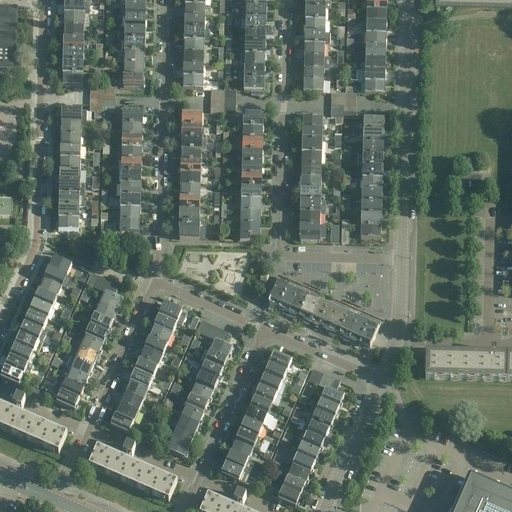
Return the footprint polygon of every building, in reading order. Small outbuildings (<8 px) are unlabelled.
[(246,0),(246,9),(266,9),(266,2),(267,2),(267,0),(246,0)] [(325,0),(305,0),(305,3),(307,3),(306,10),(326,11),(325,0)] [(387,0),(386,0),(375,0),(367,0),(367,12),(386,12),(386,5),(388,5),(388,1),(387,1),(387,0)] [(85,4),(65,4),(64,4),(64,9),(65,9),(65,16),(84,16),(85,4)] [(145,18),(145,11),(146,11),(146,7),(146,6),(145,6),(126,5),(126,17),(145,18)] [(205,8),(186,7),(185,7),(185,8),(185,12),(186,12),(186,19),(205,20),(205,8)] [(16,72),(16,60),(16,53),(15,53),(16,43),(16,33),(17,33),(17,32),(16,32),(16,22),(17,22),(17,21),(16,21),(17,11),(17,10),(0,9),(0,72),(16,73),(16,72)] [(267,9),(266,9),(246,9),(246,21),(265,21),(266,14),(267,14),(267,10),(267,9)] [(326,11),(306,10),(305,10),(305,11),(305,15),(306,15),(306,22),(325,23),(326,11)] [(387,12),(386,12),(367,12),(367,24),(386,24),(386,17),(387,17),(387,13),(387,12)] [(84,16),(65,16),(64,16),(64,21),(65,21),(65,28),(84,28),(84,16)] [(146,18),(145,18),(126,17),(125,29),(145,30),(145,23),(146,23),(146,19),(146,18)] [(205,20),(186,19),(185,19),(185,20),(184,20),(184,24),(186,24),(185,31),(205,32),(205,20)] [(266,21),(265,21),(246,21),(246,33),(265,33),(265,26),(266,26),(267,22),(266,22),(266,21)] [(325,23),(306,22),(305,22),(305,23),(305,27),(306,27),(306,34),(325,35),(325,23)] [(387,24),(386,24),(367,24),(366,36),(386,36),(386,29),(387,29),(387,25),(387,24)] [(84,28),(65,28),(64,28),(63,32),(65,33),(64,40),(84,40),(84,28)] [(145,30),(125,29),(125,41),(144,42),(144,35),(146,35),(146,31),(145,31),(145,30)] [(205,32),(185,31),(184,31),(184,32),(184,36),(185,36),(185,43),(204,44),(205,32)] [(265,33),(246,33),(240,32),(240,44),(245,45),(265,45),(265,38),(266,38),(266,34),(266,33),(265,33)] [(325,35),(306,34),(305,34),(305,35),(304,35),(304,39),(306,39),(305,46),(325,47),(325,35)] [(386,36),(366,36),(366,48),(385,48),(385,41),(387,41),(387,37),(386,37),(386,36)] [(83,52),(84,40),(64,40),(63,40),(63,45),(64,45),(64,52),(83,52)] [(145,42),(144,42),(125,41),(125,53),(144,54),(144,47),(145,47),(145,42)] [(204,44),(185,43),(184,43),(184,44),(184,48),(185,48),(185,55),(204,56),(204,44)] [(266,45),(265,45),(245,45),(245,57),(264,57),(265,50),(266,50),(266,46),(266,45)] [(324,59),(325,47),(305,46),(304,47),(304,51),(305,51),(305,58),(324,59)] [(386,48),(385,48),(366,48),(366,60),(385,60),(385,53),(386,53),(386,49),(386,48)] [(83,52),(64,52),(63,52),(63,53),(63,57),(64,57),(64,64),(83,64),(83,52)] [(145,54),(144,54),(125,53),(124,65),(144,66),(144,59),(145,59),(145,55),(145,54)] [(204,56),(185,55),(184,55),(184,56),(183,56),(183,60),(185,60),(184,67),(204,68),(204,56)] [(265,57),(264,57),(245,57),(240,57),(240,61),(241,61),(241,68),(245,69),(264,69),(264,62),(265,62),(266,58),(265,58),(265,57)] [(324,71),(324,59),(305,58),(304,58),(304,59),(304,63),(305,63),(305,70),(324,71)] [(386,60),(385,60),(366,60),(365,72),(385,72),(385,65),(386,65),(386,61),(386,60)] [(83,64),(64,64),(63,64),(63,65),(62,69),(64,69),(63,76),(83,76),(83,64)] [(144,66),(124,65),(124,77),(143,78),(143,71),(145,71),(145,67),(144,67),(144,66)] [(204,68),(184,67),(183,67),(183,68),(183,72),(184,72),(184,79),(203,80),(204,68)] [(265,69),(264,69),(245,69),(244,81),(264,81),(264,74),(265,74),(265,70),(265,69)] [(324,83),(324,71),(305,70),(304,70),(304,71),(303,71),(303,75),(305,75),(304,82),(324,83)] [(385,72),(365,72),(365,84),(384,84),(384,77),(385,77),(386,73),(385,73),(385,72)] [(83,76),(63,76),(63,77),(62,77),(62,80),(63,81),(63,88),(62,88),(82,89),(83,76)] [(144,78),(143,78),(124,77),(124,90),(144,90),(143,90),(143,83),(144,83),(144,78)] [(203,80),(184,79),(183,79),(183,80),(183,84),(184,84),(184,91),(183,91),(183,92),(203,92),(203,80)] [(265,81),(264,81),(244,81),(244,93),(252,93),(252,97),(263,98),(263,94),(264,94),(265,81)] [(324,83),(304,82),(304,83),(303,83),(303,87),(304,87),(304,94),(303,94),(303,95),(323,95),(324,83)] [(384,84),(365,84),(362,84),(361,96),(385,97),(385,96),(384,96),(384,89),(385,89),(385,85),(385,84),(384,84)] [(82,113),(73,112),(62,112),(62,113),(61,113),(61,117),(62,117),(62,124),(81,125),(82,113)] [(243,117),(243,130),(261,130),(263,130),(262,130),(263,122),(264,113),(256,112),(252,113),(252,117),(243,117)] [(110,126),(111,114),(102,114),(102,120),(104,120),(104,126),(110,126)] [(123,114),(123,126),(142,126),(142,119),(143,119),(143,115),(143,114),(123,114)] [(183,120),(183,128),(202,128),(202,116),(182,115),(182,116),(182,120),(183,120)] [(303,123),(303,131),(322,131),(323,119),(303,119),(302,119),(302,123),(303,123)] [(364,120),(364,132),(383,133),(383,126),(384,126),(384,121),(364,120)] [(81,125),(62,124),(61,124),(61,125),(61,129),(62,129),(62,136),(81,137),(81,125)] [(143,127),(142,126),(123,126),(122,138),(142,138),(142,131),(143,131),(143,127)] [(202,128),(183,128),(182,128),(181,128),(181,132),(183,132),(182,140),(202,140),(202,128)] [(263,130),(261,130),(243,130),(243,142),(261,142),(263,142),(262,142),(262,134),(264,135),(264,130),(263,130)] [(322,131),(303,131),(302,131),(302,136),(303,136),(303,143),(322,143),(322,131)] [(384,133),(383,133),(364,132),(363,144),(383,145),(383,138),(384,138),(384,134),(384,133)] [(81,149),(81,137),(62,136),(61,136),(61,137),(60,141),(62,141),(62,148),(81,149)] [(142,139),(142,138),(122,138),(122,150),(141,150),(141,143),(143,143),(143,139),(142,139)] [(201,152),(202,140),(182,140),(181,140),(181,144),(182,144),(182,152),(201,152)] [(263,142),(261,142),(243,142),(242,154),(261,154),(263,154),(262,154),(262,146),(263,147),(263,142)] [(322,143),(303,143),(302,143),(301,148),(303,148),(303,155),(322,155),(322,143)] [(383,145),(363,144),(363,156),(382,157),(382,150),(384,150),(384,146),(383,146),(383,145)] [(81,149),(62,148),(61,148),(61,149),(60,149),(60,153),(61,153),(61,160),(80,161),(81,149)] [(142,151),(141,150),(122,150),(122,162),(141,162),(141,155),(142,155),(142,151)] [(201,152),(182,152),(181,152),(181,156),(182,156),(182,164),(201,164),(201,152)] [(263,154),(261,154),(242,154),(242,166),(260,166),(262,166),(261,166),(262,159),(263,159),(263,154)] [(322,155),(303,155),(302,155),(301,155),(301,160),(302,160),(302,167),(321,167),(322,155)] [(383,157),(382,157),(363,156),(363,157),(357,156),(357,169),(360,169),(360,168),(382,169),(382,162),(383,162),(383,158),(383,157)] [(80,161),(61,160),(60,160),(60,161),(60,165),(61,165),(61,172),(80,173),(80,161)] [(142,162),(141,162),(122,162),(121,174),(141,174),(141,167),(142,167),(142,163),(142,162)] [(201,176),(201,164),(182,164),(181,163),(181,164),(180,164),(180,168),(182,168),(181,176),(201,176)] [(262,166),(260,166),(242,166),(242,178),(260,178),(262,178),(261,178),(261,170),(263,170),(263,166),(262,166)] [(321,167),(302,167),(301,167),(301,172),(302,172),(302,179),(321,179),(321,167)] [(383,169),(382,169),(360,168),(360,169),(360,173),(363,173),(362,180),(382,181),(382,174),(383,174),(383,170),(383,169)] [(80,173),(61,172),(60,172),(60,173),(59,177),(61,177),(61,184),(80,185),(80,173)] [(141,174),(121,174),(121,186),(140,186),(140,179),(142,179),(142,175),(141,175),(141,174)] [(201,176),(181,176),(181,175),(181,176),(180,176),(180,180),(181,180),(181,188),(200,188),(201,176)] [(262,178),(260,178),(242,178),(242,189),(261,190),(261,182),(262,182),(262,178)] [(321,179),(302,179),(301,179),(301,184),(302,184),(302,191),(321,191),(321,179)] [(382,181),(362,180),(362,192),(381,193),(381,186),(383,186),(383,182),(382,182),(382,181)] [(80,185),(61,184),(60,184),(60,185),(59,185),(59,188),(60,188),(60,196),(79,197),(80,185)] [(141,186),(140,186),(121,186),(121,198),(140,198),(140,191),(141,191),(141,187),(141,186)] [(200,188),(181,188),(180,188),(180,192),(181,192),(181,200),(200,200),(200,188)] [(262,190),(261,190),(242,189),(241,201),(260,202),(261,194),(262,194),(262,190)] [(321,191),(302,191),(301,191),(300,191),(300,196),(301,196),(301,203),(320,203),(321,191)] [(382,193),(381,193),(362,192),(362,204),(381,205),(381,198),(382,198),(383,194),(382,194),(382,193)] [(79,197),(60,196),(59,196),(59,197),(58,201),(60,201),(60,208),(79,209),(79,197)] [(141,198),(140,198),(121,198),(120,210),(140,210),(140,204),(141,204),(141,199),(141,198)] [(200,212),(200,200),(181,200),(180,199),(180,200),(182,200),(182,204),(181,204),(180,211),(200,212)] [(0,218),(11,218),(11,219),(12,219),(12,201),(11,201),(0,201),(0,218)] [(261,202),(260,202),(241,201),(241,213),(260,214),(260,206),(259,206),(259,202),(261,202)] [(320,203),(301,203),(300,203),(302,203),(302,207),(301,207),(301,215),(320,215),(320,203)] [(382,205),(381,205),(362,204),(361,216),(381,217),(381,210),(382,210),(382,206),(382,205)] [(79,209),(60,208),(58,208),(58,212),(60,212),(60,220),(79,221),(79,209)] [(140,210),(120,210),(120,222),(139,222),(139,215),(141,215),(141,212),(140,212),(140,210)] [(200,212),(180,211),(180,212),(180,224),(199,224),(203,224),(204,212),(200,212)] [(261,214),(260,214),(241,213),(241,225),(260,226),(260,218),(261,219),(261,215),(261,214)] [(320,215),(301,215),(300,215),(300,216),(300,220),(301,220),(301,227),(320,227),(320,215)] [(381,217),(361,216),(361,228),(380,229),(381,222),(382,222),(382,218),(381,218),(381,217)] [(78,233),(79,221),(60,220),(58,220),(58,224),(59,224),(59,232),(58,232),(58,233),(68,233),(78,233)] [(140,222),(139,222),(120,222),(115,222),(115,235),(117,235),(116,241),(131,241),(131,240),(131,235),(132,235),(140,235),(140,234),(139,234),(139,227),(140,227),(140,223),(140,222)] [(199,224),(180,224),(179,223),(179,224),(180,224),(180,228),(180,236),(179,236),(187,236),(187,243),(204,243),(205,224),(203,224),(199,224)] [(261,226),(260,226),(241,225),(240,238),(238,238),(238,243),(250,244),(250,238),(260,238),(259,238),(260,230),(261,230),(261,226)] [(300,232),(300,239),(299,239),(300,239),(300,244),(320,245),(320,240),(325,240),(325,228),(320,227),(301,227),(300,227),(299,227),(299,232),(300,232)] [(381,229),(380,229),(361,228),(361,241),(381,241),(380,241),(380,234),(381,234),(382,230),(381,229)] [(107,250),(116,250),(118,250),(118,251),(118,241),(118,242),(116,242),(108,242),(108,241),(107,241),(107,251),(107,250)] [(49,270),(51,271),(67,278),(72,267),(72,266),(54,259),(53,259),(51,262),(53,263),(49,270)] [(51,271),(49,270),(48,270),(46,273),(48,274),(44,281),(62,289),(67,278),(51,271)] [(92,288),(97,277),(92,275),(87,286),(92,288)] [(98,291),(103,280),(97,277),(92,288),(98,291)] [(291,283),(281,279),(280,279),(268,306),(275,309),(274,310),(278,312),(291,283)] [(103,293),(108,282),(103,280),(98,291),(103,293)] [(62,289),(44,281),(43,281),(41,284),(43,285),(40,292),(57,300),(62,289)] [(109,295),(114,285),(108,282),(103,293),(105,294),(109,295)] [(289,315),(301,288),(291,283),(278,312),(288,316),(289,315)] [(119,287),(114,285),(109,295),(114,298),(119,287)] [(311,292),(301,288),(289,315),(295,318),(295,319),(298,321),(311,292)] [(52,311),(57,300),(40,292),(38,292),(36,295),(38,296),(35,303),(52,311)] [(309,324),(321,297),(311,292),(298,321),(302,323),(303,322),(304,323),(305,322),(309,324)] [(114,298),(109,295),(105,294),(105,295),(100,305),(116,312),(118,313),(120,313),(121,310),(120,309),(123,302),(114,298)] [(319,330),(331,301),(321,297),(309,324),(313,326),(313,327),(319,330)] [(329,333),(341,305),(331,301),(319,330),(323,331),(324,332),(325,331),(329,333)] [(52,311),(35,303),(33,303),(32,306),(33,307),(30,314),(48,322),(52,311)] [(118,313),(116,312),(100,305),(96,316),(112,323),(113,324),(115,324),(117,321),(115,320),(118,313)] [(339,339),(351,310),(341,305),(329,333),(334,335),(334,336),(335,336),(335,337),(339,339)] [(186,316),(175,311),(164,307),(159,318),(161,319),(177,325),(177,326),(182,328),(186,316)] [(349,342),(361,314),(351,310),(339,339),(343,340),(343,339),(349,342)] [(43,333),(48,322),(30,314),(28,314),(27,317),(28,318),(25,325),(43,333)] [(359,347),(372,319),(361,314),(349,342),(356,344),(356,345),(355,345),(355,346),(359,347)] [(113,324),(112,323),(96,316),(91,327),(107,334),(109,335),(110,335),(112,332),(110,331),(113,324)] [(172,336),(177,326),(177,325),(161,319),(159,318),(158,318),(156,321),(158,322),(155,329),(156,330),(172,336)] [(382,323),(372,319),(359,347),(363,349),(363,348),(370,351),(382,323)] [(188,330),(194,333),(199,322),(194,320),(191,327),(189,326),(188,330)] [(202,336),(207,325),(202,323),(197,334),(202,336)] [(43,333),(25,325),(24,325),(22,328),(24,329),(20,336),(38,344),(43,333)] [(208,339),(213,328),(212,328),(207,325),(202,336),(208,339)] [(109,335),(107,334),(91,327),(86,338),(102,345),(104,346),(105,346),(107,343),(105,342),(109,335)] [(214,341),(218,330),(213,328),(208,339),(214,341)] [(167,348),(172,336),(156,330),(155,329),(153,329),(151,332),(153,333),(150,340),(167,348)] [(219,344),(224,333),(223,332),(218,330),(214,341),(215,342),(219,344)] [(224,333),(219,344),(224,346),(229,335),(224,333)] [(38,344),(20,336),(19,336),(17,339),(19,340),(16,347),(17,348),(33,354),(38,344)] [(104,346),(102,345),(86,338),(81,349),(97,356),(99,357),(101,357),(102,354),(101,353),(104,346)] [(163,359),(167,348),(150,340),(148,340),(147,343),(148,344),(145,351),(147,352),(163,359)] [(233,350),(224,346),(219,344),(215,342),(215,343),(211,353),(226,360),(228,361),(230,361),(231,358),(230,357),(233,350)] [(28,366),(33,354),(17,348),(16,347),(14,347),(13,350),(14,351),(11,358),(28,366)] [(99,357),(97,356),(81,349),(77,360),(92,367),(94,368),(96,368),(97,365),(96,364),(99,357)] [(158,369),(163,359),(147,352),(145,351),(143,351),(142,354),(143,355),(140,363),(142,363),(158,369)] [(511,357),(496,357),(496,352),(491,352),(491,357),(427,355),(426,355),(425,381),(511,382),(511,357)] [(228,361),(226,360),(211,353),(206,364),(222,371),(224,372),(225,372),(227,369),(225,368),(228,361)] [(269,366),(271,367),(287,374),(292,363),(292,362),(274,355),(273,355),(271,358),(273,359),(269,366)] [(24,377),(28,366),(11,358),(9,358),(8,361),(9,362),(6,369),(24,377)] [(94,368),(92,367),(77,360),(72,371),(88,378),(89,379),(91,379),(93,376),(91,375),(94,368)] [(153,381),(158,369),(142,363),(140,363),(139,362),(137,365),(138,366),(135,373),(137,374),(153,381)] [(220,379),(224,372),(222,371),(206,364),(201,375),(219,383),(220,383),(222,380),(220,379)] [(271,367),(269,366),(268,366),(266,369),(268,370),(265,378),(266,378),(282,385),(287,374),(271,367)] [(19,387),(24,377),(6,369),(4,369),(3,372),(4,373),(1,380),(19,388),(19,387)] [(89,379),(88,378),(72,371),(67,382),(83,389),(85,390),(86,390),(88,387),(86,386),(89,379)] [(313,385),(318,374),(313,372),(313,371),(308,382),(313,385)] [(148,392),(153,381),(137,374),(135,373),(134,373),(132,376),(134,377),(131,384),(148,392)] [(48,374),(47,378),(57,382),(59,378),(48,374)] [(319,387),(324,376),(319,374),(318,374),(313,385),(319,387)] [(216,390),(219,383),(201,375),(196,386),(212,393),(214,394),(215,394),(217,391),(216,390)] [(324,390),(329,379),(324,376),(319,387),(324,390)] [(277,396),(282,385),(266,378),(265,378),(263,377),(261,381),(263,381),(260,388),(277,396)] [(300,393),(302,388),(305,381),(299,378),(294,390),(300,393)] [(330,392),(335,381),(330,379),(329,379),(324,390),(326,391),(327,390),(330,392)] [(45,381),(43,385),(54,390),(56,386),(45,381)] [(335,381),(330,392),(336,394),(340,384),(340,383),(335,381)] [(85,390),(83,389),(67,382),(62,393),(78,400),(80,401),(81,401),(83,398),(81,397),(85,390)] [(148,392),(131,384),(129,384),(127,387),(129,388),(126,395),(127,396),(143,403),(148,392)] [(214,394),(212,393),(196,386),(191,397),(207,404),(209,405),(211,405),(212,402),(211,401),(214,394)] [(273,407),(277,396),(260,388),(260,389),(258,388),(257,392),(258,392),(255,399),(257,400),(273,407)] [(336,394),(330,392),(327,390),(326,391),(327,391),(322,402),(338,409),(339,409),(341,410),(343,406),(341,406),(344,399),(344,398),(336,394)] [(80,401),(78,400),(62,393),(59,399),(55,397),(53,402),(75,412),(77,412),(78,409),(77,408),(80,401)] [(305,407),(310,397),(303,394),(299,404),(305,407)] [(138,414),(143,403),(127,396),(126,395),(124,395),(123,398),(124,399),(121,407),(138,414)] [(209,405),(207,404),(191,397),(187,408),(203,415),(204,416),(206,416),(207,413),(206,412),(209,405)] [(18,410),(16,415),(18,416),(21,411),(22,411),(26,402),(17,399),(13,408),(14,408),(18,410)] [(268,418),(273,407),(257,400),(255,399),(253,399),(252,402),(253,403),(250,410),(268,418)] [(339,409),(338,409),(322,402),(317,413),(333,419),(335,420),(336,421),(338,417),(336,417),(339,409)] [(134,425),(138,414),(121,407),(119,406),(118,410),(119,410),(116,417),(134,425)] [(18,416),(16,415),(10,412),(9,413),(5,411),(5,410),(2,409),(1,409),(0,408),(0,430),(59,456),(60,453),(59,453),(62,448),(67,437),(65,436),(65,437),(60,435),(60,434),(57,433),(52,431),(49,429),(49,430),(44,428),(45,427),(41,426),(36,424),(37,424),(33,422),(33,423),(29,421),(29,420),(25,419),(21,417),(18,416)] [(204,416),(203,415),(187,408),(182,419),(198,426),(200,427),(201,427),(203,424),(201,423),(204,416)] [(263,428),(268,418),(250,410),(250,411),(249,410),(247,414),(249,414),(245,422),(247,422),(263,428)] [(335,420),(333,419),(317,413),(312,424),(330,431),(331,432),(333,428),(331,428),(335,420)] [(134,425),(116,417),(115,417),(113,420),(114,421),(112,428),(111,428),(129,436),(129,435),(134,425)] [(200,427),(198,426),(182,419),(177,430),(193,437),(195,438),(196,438),(198,435),(196,434),(200,427)] [(258,439),(263,429),(263,428),(247,422),(245,422),(244,421),(242,425),(244,425),(241,433),(258,439)] [(328,439),(327,439),(330,431),(312,424),(308,435),(323,441),(325,442),(327,443),(328,439)] [(195,438),(193,437),(177,430),(172,441),(188,448),(190,449),(191,449),(193,446),(192,445),(195,438)] [(253,451),(258,439),(241,433),(239,432),(237,435),(239,436),(236,443),(253,451)] [(325,442),(323,441),(308,435),(303,446),(320,453),(322,454),(323,450),(322,450),(325,442)] [(190,449),(188,448),(172,441),(167,452),(167,453),(185,460),(187,460),(188,457),(187,456),(190,449)] [(249,462),(253,451),(236,443),(234,443),(233,446),(234,447),(231,455),(249,462)] [(320,453),(303,446),(298,457),(314,464),(315,464),(317,465),(319,461),(317,461),(320,453)] [(128,458),(126,463),(129,464),(131,459),(132,460),(136,451),(127,447),(123,456),(124,456),(128,458)] [(129,464),(126,463),(120,460),(119,461),(115,459),(115,458),(112,457),(111,457),(107,455),(104,453),(104,454),(99,452),(99,451),(97,451),(93,462),(91,466),(89,469),(169,504),(170,501),(172,496),(177,485),(175,484),(175,485),(170,483),(170,482),(167,481),(162,479),(159,477),(159,478),(154,476),(155,475),(151,474),(146,472),(147,472),(143,471),(139,469),(135,467),(135,468),(131,466),(131,465),(129,464)] [(249,462),(231,455),(229,454),(228,458),(229,458),(226,466),(244,473),(249,462)] [(315,464),(314,464),(298,457),(293,468),(309,475),(311,475),(312,476),(314,472),(312,472),(315,464)] [(244,473),(226,466),(225,465),(223,469),(225,469),(222,476),(221,476),(239,484),(244,473)] [(311,475),(309,475),(293,468),(288,479),(306,487),(306,486),(307,487),(309,483),(307,482),(311,475)] [(511,511),(511,496),(469,478),(454,511),(453,511),(511,511)] [(303,493),(306,487),(288,479),(284,490),(301,498),(301,497),(303,498),(304,494),(303,493)] [(298,504),(301,498),(284,490),(279,501),(278,501),(296,509),(296,508),(298,509),(299,505),(298,504)] [(234,504),(238,506),(235,511),(238,511),(239,511),(241,507),(242,508),(246,499),(238,495),(234,504)] [(238,511),(235,511),(230,508),(230,509),(225,507),(226,506),(222,505),(217,503),(218,503),(215,502),(214,502),(210,500),(208,499),(203,510),(204,510),(202,511),(238,511)]
